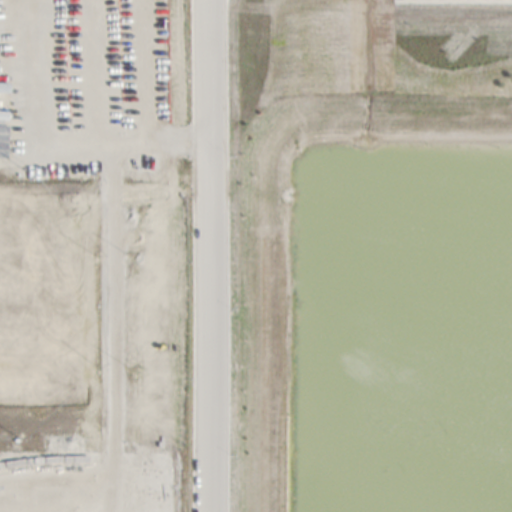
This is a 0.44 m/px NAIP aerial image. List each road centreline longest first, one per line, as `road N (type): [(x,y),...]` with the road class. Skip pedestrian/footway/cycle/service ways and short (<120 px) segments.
road 1 (residential): [(208,0),(208,511)]
road 2 (residential): [(208,136),(108,141),(116,458),(108,511)]
